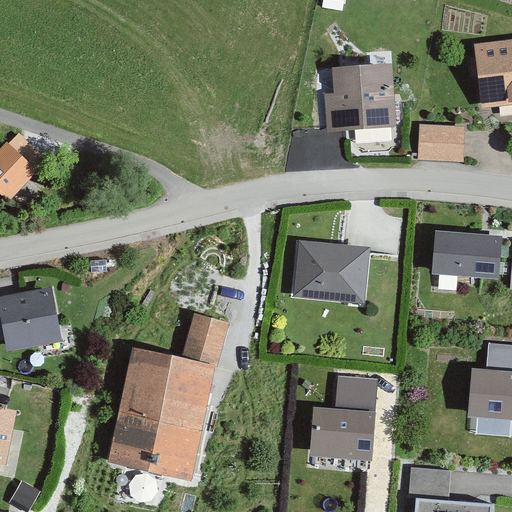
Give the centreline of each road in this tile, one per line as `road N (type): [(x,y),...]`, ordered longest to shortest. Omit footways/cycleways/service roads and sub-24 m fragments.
road 1 (residential): [(511,187),(323,180),(199,204)]
road 2 (residential): [(199,204),(160,178),(0,112)]
road 3 (residential): [(199,204),(0,249)]
